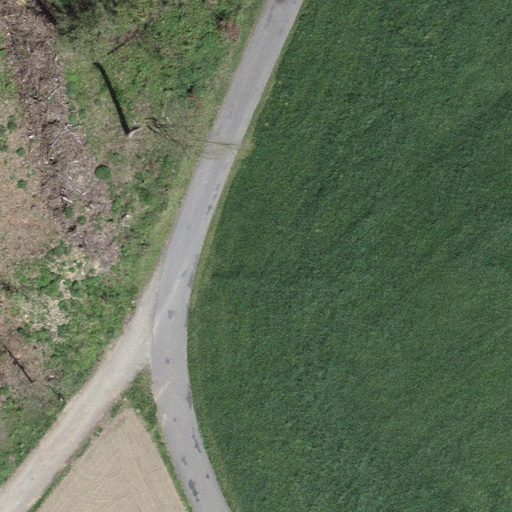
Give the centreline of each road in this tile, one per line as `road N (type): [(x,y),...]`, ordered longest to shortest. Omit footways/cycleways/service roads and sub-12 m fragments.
road 1 (unclassified): [(287,0),(201,202),(172,305),(175,409),(215,511)]
road 2 (track): [(172,305),(6,511)]
